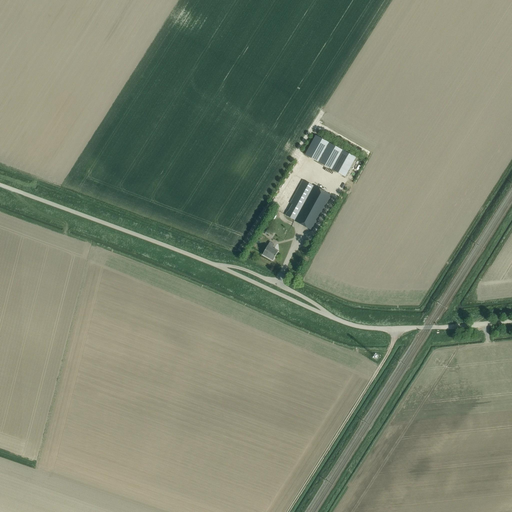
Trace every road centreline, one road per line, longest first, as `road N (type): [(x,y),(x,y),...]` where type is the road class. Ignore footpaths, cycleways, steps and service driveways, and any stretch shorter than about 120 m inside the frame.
road 1 (unclassified): [(511,320),(346,323),(0,184)]
road 2 (track): [(398,328),(287,511)]
